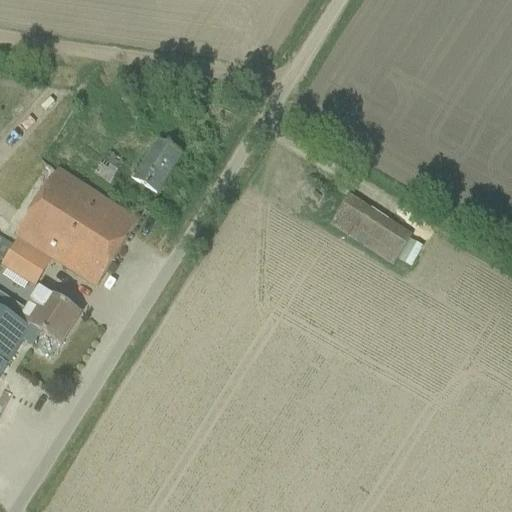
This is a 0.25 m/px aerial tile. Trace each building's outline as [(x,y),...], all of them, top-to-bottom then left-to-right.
[(0,153),(43,101),(29,90),(0,125),(0,153)] [(82,138),(68,161),(110,187),(124,163),(82,138)] [(133,182),(138,185),(155,196),(180,155),(158,142),(133,182)] [(14,237),(50,260),(96,289),(138,224),(56,171),(14,237)] [(411,238),(347,197),(329,226),(392,267),(411,238)] [(0,262),(1,263),(0,265),(0,267),(32,288),(49,262),(16,241),(12,247),(0,238),(0,262)] [(0,377),(22,342),(30,347),(33,343),(39,333),(59,346),(79,316),(62,305),(38,290),(24,312),(8,302),(0,297),(0,377)]
